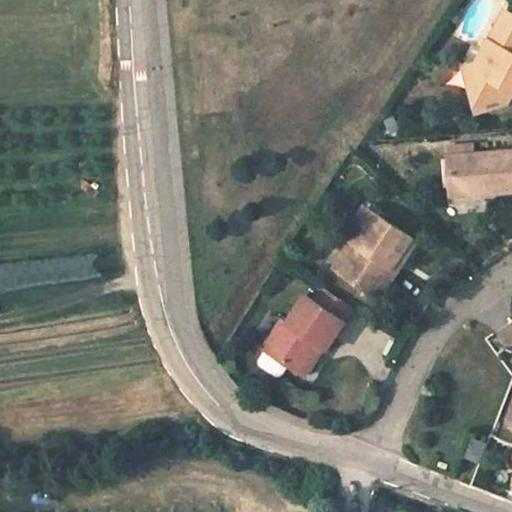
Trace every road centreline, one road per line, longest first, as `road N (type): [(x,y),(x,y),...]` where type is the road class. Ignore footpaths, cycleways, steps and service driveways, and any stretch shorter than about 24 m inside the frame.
road 1 (unclassified): [(134,0),(168,316),(201,382),(254,427),(371,463)]
road 2 (residential): [(511,271),(434,326),(371,463)]
road 3 (unclassified): [(371,463),(496,511)]
